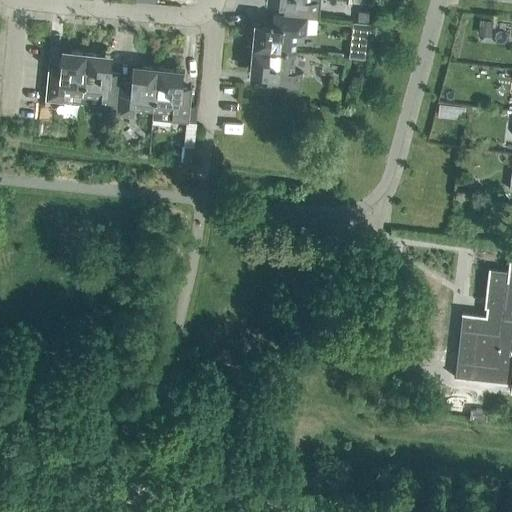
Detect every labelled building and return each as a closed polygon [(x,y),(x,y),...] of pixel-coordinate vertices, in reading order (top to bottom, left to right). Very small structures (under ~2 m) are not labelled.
[(265,0),(265,1),(283,3),(282,14),(307,16),(317,18),(318,0),(265,0)] [(305,33),(307,16),(282,14),(273,13),(271,24),(253,22),(250,47),(294,51),(296,32),(305,33)] [(492,20),(480,19),(479,33),(491,33),(492,20)] [(364,52),(366,40),(350,39),(349,50),(364,52)] [(81,102),(86,50),(60,47),(59,66),(48,65),(44,99),(61,101),(61,100),(81,102)] [(292,70),(294,51),(250,47),(248,72),(266,74),(265,85),(300,88),(301,71),(292,70)] [(111,53),(86,50),(81,102),(100,104),(99,105),(116,106),(119,80),(120,72),(109,71),(111,53)] [(152,109),(156,65),(131,63),(130,81),(119,80),(116,106),(115,114),(132,116),(133,107),(152,109)] [(187,121),(191,87),(180,86),(181,68),(156,65),(152,109),(151,118),(187,121)] [(192,160),(193,145),(182,144),(181,159),(192,160)] [(453,375),(453,376),(510,383),(509,390),(511,388),(511,262),(509,262),(509,259),(508,259),(507,271),(489,269),(489,267),(488,267),(483,306),(486,306),(485,314),(470,312),(461,311),(461,313),(463,313),(458,353),(456,375),(453,375)] [(486,410),(470,408),(469,417),(485,419),(486,410)]
